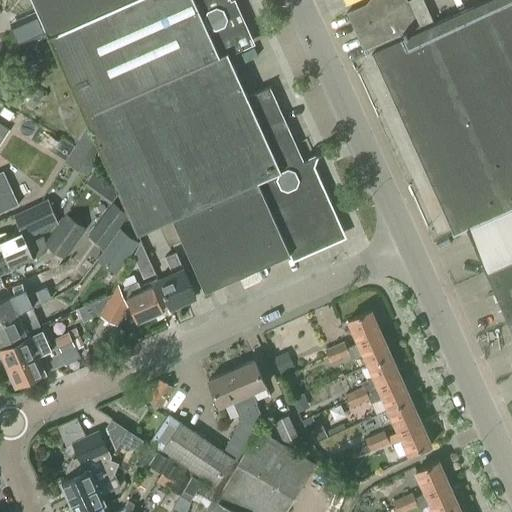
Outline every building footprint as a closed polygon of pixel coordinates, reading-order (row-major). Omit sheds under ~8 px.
[(5,0),(4,6),(20,12),(24,0),(5,0)] [(47,29),(51,36),(131,0),(34,0),(41,14),(47,29)] [(453,234),(466,228),(507,209),(511,206),(511,0),(487,0),(420,30),(406,0),(364,0),(366,4),(347,13),(366,56),(372,53),(380,69),(387,84),(394,101),(402,118),(424,167),(431,183),(439,201),(439,200),(446,215),(446,216),(453,232),(452,233),(453,234)] [(41,14),(21,23),(28,38),(47,29),(41,14)] [(0,123),(0,145),(10,130),(0,123)] [(82,127),(69,162),(89,169),(102,135),(82,127)] [(0,212),(14,206),(5,187),(9,185),(3,172),(0,172),(0,212)] [(0,234),(0,254),(30,242),(28,237),(59,223),(48,199),(14,215),(19,229),(6,234),(5,232),(0,234)] [(88,236),(103,247),(129,214),(113,202),(88,236)] [(511,206),(507,209),(466,228),(473,242),(474,242),(480,257),(479,257),(491,283),(492,283),(497,294),(496,295),(511,331),(511,206)] [(59,223),(45,241),(66,257),(87,228),(66,213),(59,223)] [(169,246),(182,240),(172,219),(159,224),(169,246)] [(120,230),(99,259),(117,272),(137,243),(120,230)] [(30,242),(0,254),(0,276),(1,276),(0,273),(0,272),(36,256),(45,241),(43,236),(30,242)] [(133,255),(136,262),(147,256),(140,242),(133,255)] [(170,307),(196,296),(177,254),(166,259),(174,276),(159,283),(170,307)] [(123,288),(127,298),(129,301),(138,321),(163,310),(149,280),(139,284),(138,281),(123,288)] [(99,316),(117,326),(127,306),(117,284),(99,316)] [(25,290),(10,296),(0,300),(0,322),(33,307),(39,305),(35,296),(29,298),(25,290)] [(99,313),(110,295),(80,308),(85,319),(99,313)] [(33,307),(0,322),(0,343),(26,332),(25,330),(40,323),(33,307)] [(347,320),(358,343),(381,332),(371,310),(347,320)] [(28,336),(0,348),(0,349),(8,367),(36,354),(51,348),(58,345),(59,344),(71,339),(71,338),(68,332),(55,337),(55,338),(49,340),(44,329),(28,336)] [(358,343),(348,347),(346,348),(349,354),(351,358),(362,353),(368,365),(391,355),(381,332),(358,343)] [(79,335),(71,339),(75,348),(83,345),(79,335)] [(36,354),(8,367),(16,385),(44,372),(66,362),(79,357),(75,348),(71,339),(59,344),(58,345),(51,348),(36,354)] [(328,356),(346,348),(348,347),(345,341),(325,350),(328,356)] [(349,354),(346,348),(328,356),(331,363),(349,354)] [(282,376),(295,371),(286,352),(273,357),(282,376)] [(362,381),(364,386),(367,392),(401,377),(391,355),(368,365),(373,377),(362,381)] [(254,359),(231,369),(255,424),(264,421),(256,403),(257,403),(253,392),(266,387),(254,359)] [(237,427),(223,450),(236,458),(237,459),(256,427),(255,424),(231,369),(208,379),(220,407),(232,401),(238,413),(236,414),(239,420),(235,426),(237,427)] [(411,399),(401,377),(367,392),(370,399),(371,402),(382,397),(388,410),(411,399)] [(172,386),(160,380),(148,400),(160,407),(172,386)] [(345,395),(348,401),(367,392),(364,386),(345,395)] [(351,407),(370,399),(367,392),(348,401),(351,407)] [(298,410),(309,405),(304,394),(292,399),(298,410)] [(421,421),(411,399),(388,410),(398,432),(421,421)] [(276,421),(284,440),(293,443),(301,439),(290,414),(276,421)] [(115,475),(114,473),(119,463),(110,459),(107,452),(108,451),(99,431),(85,437),(76,416),(56,424),(66,445),(72,442),(79,456),(70,460),(65,472),(68,478),(61,482),(62,483),(60,484),(64,491),(65,490),(69,498),(113,478),(115,475)] [(116,449),(119,442),(126,429),(112,420),(106,428),(116,449)] [(236,458),(223,450),(181,421),(162,449),(217,486),(236,458)] [(431,444),(421,421),(398,432),(408,455),(431,444)] [(321,424),(309,430),(315,442),(327,437),(321,424)] [(220,499),(241,511),(285,511),(315,463),(258,428),(217,496),(216,497),(220,499)] [(126,429),(119,442),(137,451),(143,440),(126,429)] [(385,430),(365,439),(368,445),(388,436),(385,430)] [(391,443),(388,436),(368,445),(371,452),(391,443)] [(146,444),(139,455),(150,463),(152,459),(157,451),(146,444)] [(368,445),(355,451),(358,458),(371,452),(368,445)] [(165,467),(169,461),(170,459),(157,451),(152,459),(165,467)] [(424,494),(449,483),(438,460),(414,471),(424,494)] [(169,461),(165,467),(162,472),(173,478),(179,468),(169,461)] [(184,489),(191,475),(188,473),(183,470),(179,468),(173,478),(168,486),(181,494),(184,489)] [(120,486),(115,475),(113,478),(69,498),(72,506),(70,506),(72,511),(81,511),(104,502),(101,495),(120,486)] [(193,495),(199,481),(200,480),(192,475),(191,475),(184,489),(193,495)] [(218,501),(219,501),(220,499),(216,497),(217,496),(214,494),(216,490),(199,481),(193,495),(191,499),(207,508),(212,511),(218,501)] [(443,511),(459,505),(449,483),(424,494),(432,511),(443,511)] [(395,507),(414,499),(411,492),(392,500),(395,507)] [(131,511),(135,502),(129,499),(123,509),(116,511),(108,511),(105,505),(89,511),(131,511)] [(402,511),(417,506),(414,499),(395,507),(397,511),(402,511)] [(237,511),(218,501),(211,511),(237,511)]
